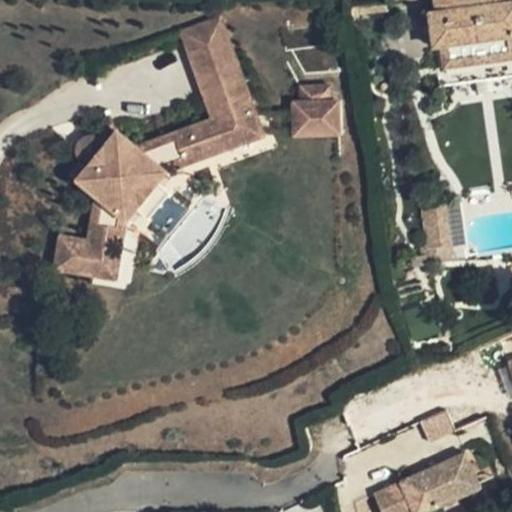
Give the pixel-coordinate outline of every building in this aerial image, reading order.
[(510,0),(447,0),(445,4),(436,5),(437,13),(429,14),(431,30),(440,30),(442,46),(444,69),(511,60),(511,12),(511,3),(510,0)] [(54,273),(115,281),(123,222),(133,210),(153,184),(163,172),(184,164),(182,157),(218,143),(212,128),(252,113),(215,17),(175,32),(209,119),(133,148),(113,133),(74,183),(93,198),(87,244),(59,241),(54,273)] [(440,30),(431,30),(433,47),(442,46),(440,30)] [(296,85),(297,100),(327,98),(326,83),(296,85)] [(337,130),(335,97),(327,98),(297,100),(290,100),(292,133),(337,130)] [(260,134),(252,113),(212,128),(218,143),(182,157),(184,164),(260,134)] [(68,178),(74,183),(113,133),(107,128),(96,142),(93,142),(88,143),(83,146),(81,147),(79,152),(78,157),(79,163),(68,178)] [(167,194),(153,184),(133,210),(146,221),(167,194)] [(419,210),(428,256),(456,250),(447,204),(419,210)] [(463,452),(371,493),(379,511),(421,511),(439,504),(454,497),(478,486),(463,452)] [(454,497),(439,504),(442,510),(456,504),(454,497)]
